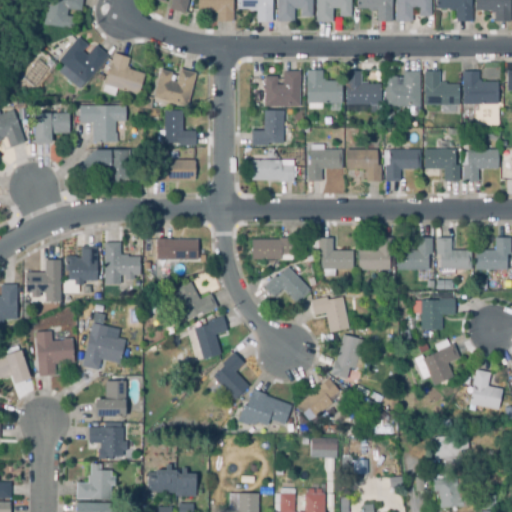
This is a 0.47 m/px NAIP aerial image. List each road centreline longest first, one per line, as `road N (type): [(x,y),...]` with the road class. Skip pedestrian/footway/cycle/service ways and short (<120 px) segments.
road 1 (residential): [(511,215),(128,214),(46,228),(0,253)]
road 2 (residential): [(511,54),(222,50),(108,17)]
road 3 (residential): [(282,351),(242,306),(217,217),(222,50)]
